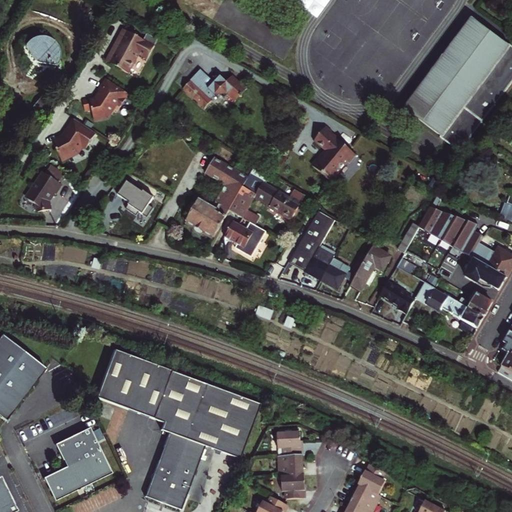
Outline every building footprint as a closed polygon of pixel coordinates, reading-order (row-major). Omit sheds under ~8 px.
[(470,17),(401,107),(437,135),(436,136),(456,152),(511,77),(511,47),(507,44),(506,45),(470,17)] [(129,36),(110,67),(131,80),(143,62),(152,67),(159,55),(129,36)] [(27,45),(25,46),(35,61),(38,64),(56,66),(56,64),(56,62),(56,59),(55,56),(54,54),(52,51),(51,49),(49,47),(46,46),(44,44),(41,43),(38,43),(36,43),(33,43),(30,44),(27,45)] [(233,105),(238,100),(241,100),(241,97),(246,92),(232,79),(226,85),(219,79),(213,86),(200,73),(189,85),(182,92),(203,112),(211,104),(209,103),(214,98),(217,101),(220,98),(223,101),(226,98),(233,105)] [(117,108),(121,111),(130,99),(107,83),(99,94),(102,96),(97,104),(92,105),(91,103),(84,104),(86,115),(93,114),(94,124),(108,121),(117,108)] [(102,96),(99,94),(93,103),(91,103),(92,105),(97,104),(102,96)] [(173,105),(168,110),(173,114),(178,109),(173,105)] [(95,136),(74,121),(64,136),(64,138),(52,145),(53,147),(61,162),(73,156),(76,152),(78,153),(81,148),(85,151),(95,136)] [(318,161),(311,169),(331,186),(338,178),(335,176),(345,163),(348,166),(354,158),(328,136),(322,131),(312,143),(326,154),(319,162),(318,161)] [(229,212),(247,182),(214,162),(206,174),(226,187),(208,214),(194,205),(185,220),(213,238),(229,212)] [(51,166),(46,174),(61,184),(66,176),(51,166)] [(252,174),(247,182),(261,191),(254,202),(267,210),(266,211),(288,224),(302,201),(291,194),(286,203),(262,188),(268,180),(254,171),(252,174)] [(27,199),(36,205),(38,213),(51,210),(50,202),(55,194),(57,195),(63,186),(61,184),(46,174),(44,173),(39,179),(33,188),(33,189),(27,199)] [(89,203),(103,185),(93,177),(79,196),(89,203)] [(247,212),(250,207),(254,202),(261,191),(247,182),(229,212),(238,217),(242,220),(247,212)] [(125,183),(116,197),(128,205),(125,210),(136,217),(139,213),(147,219),(153,209),(149,206),(153,199),(142,192),(141,193),(125,183)] [(503,203),(498,219),(511,224),(511,221),(511,206),(507,204),(503,203)] [(430,208),(419,228),(474,259),(506,277),(511,267),(511,255),(498,247),(494,254),(478,245),(482,238),(482,237),(474,232),(478,225),(430,208)] [(247,212),(242,220),(251,224),(255,227),(259,219),(247,212)] [(318,251),(335,221),(320,212),(290,263),(321,282),(334,260),(318,251)] [(234,223),(225,238),(238,245),(236,249),(252,259),(266,233),(255,227),(251,224),(247,231),(234,223)] [(396,251),(403,255),(411,240),(418,229),(411,225),(396,251)] [(365,284),(366,285),(381,259),(388,263),(391,258),(373,247),(358,274),(355,279),(351,285),(361,291),(365,284)] [(381,259),(366,285),(370,287),(381,267),(385,269),(388,263),(381,259)] [(499,289),(506,277),(474,259),(465,276),(477,283),(480,278),(499,289)] [(358,274),(334,260),(321,282),(337,291),(347,274),(355,279),(358,274)] [(408,296),(386,284),(379,297),(399,309),(398,311),(406,316),(414,302),(406,298),(408,296)] [(424,285),(416,300),(434,310),(436,306),(441,309),(476,329),(483,318),(468,309),(463,307),(458,304),(447,298),(439,293),(433,290),(424,285)] [(491,303),(474,294),(473,296),(470,302),(472,303),(468,309),(483,318),(491,303)] [(461,298),(458,304),(463,307),(466,302),(461,298)] [(0,337),(0,418),(4,421),(44,371),(0,337)] [(503,351),(508,354),(511,356),(511,341),(506,338),(503,343),(506,345),(503,351)] [(169,433),(166,442),(164,448),(171,451),(166,463),(159,460),(145,497),(181,510),(205,446),(240,460),(257,414),(260,405),(115,349),(112,358),(100,390),(97,397),(164,423),(162,430),(169,433)] [(497,372),(511,381),(511,380),(511,356),(508,354),(497,372)] [(64,468),(43,479),(43,482),(53,502),(110,474),(88,428),(53,446),(59,457),(64,468)] [(296,449),(296,442),(295,434),(274,435),(275,450),(280,450),(281,457),(295,457),(295,449),(296,449)] [(171,451),(164,448),(161,454),(159,460),(166,463),(171,451)] [(276,479),(279,478),(300,477),(299,467),(299,457),(295,457),(281,457),(275,458),(276,479)] [(358,486),(359,487),(378,497),(386,483),(381,480),(384,474),(370,467),(367,473),(365,472),(362,478),(358,486)] [(300,477),(279,478),(280,494),(284,494),(284,501),(301,501),(300,493),(302,493),(301,488),(301,477),(300,477)] [(15,511),(0,479),(0,511),(15,511)] [(378,497),(359,487),(354,496),(350,505),(364,511),(373,511),(381,498),(378,497)] [(255,511),(282,511),(281,511),(284,505),(270,498),(266,504),(261,501),(255,511)] [(444,511),(425,502),(424,506),(420,511),(444,511)]
